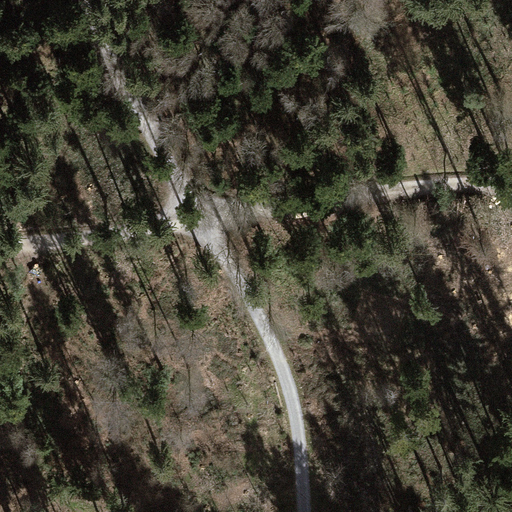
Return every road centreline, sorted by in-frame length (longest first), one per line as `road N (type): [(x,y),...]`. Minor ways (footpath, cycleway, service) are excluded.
road 1 (track): [(206,219),(279,354),(304,511)]
road 2 (track): [(511,182),(380,189),(206,219)]
road 3 (track): [(206,219),(90,18),(92,0)]
road 4 (track): [(206,219),(0,241)]
